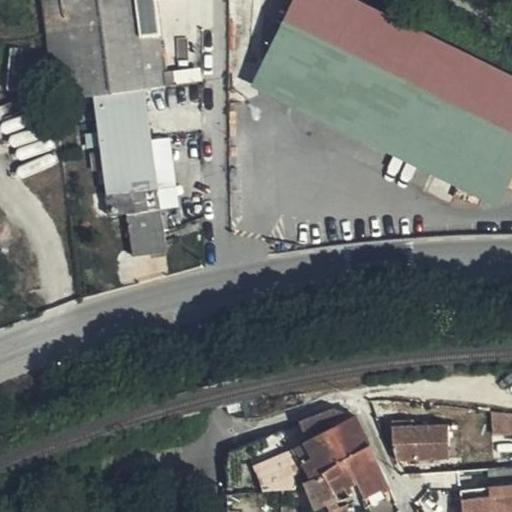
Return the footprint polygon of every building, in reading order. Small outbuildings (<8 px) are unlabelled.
[(72,0),(84,96),(98,94),(150,86),(170,83),(159,0),(72,0)] [(511,68),(478,52),(371,0),(293,0),(264,62),(510,182),(511,177),(511,68)] [(150,86),(98,94),(111,180),(115,212),(133,210),(138,252),(170,247),(150,86)] [(355,411),(327,424),(353,476),(380,463),(355,411)] [(353,476),(327,424),(304,435),(309,445),(321,469),(330,487),(336,484),(340,493),(348,489),(343,480),(353,476)] [(444,430),(410,429),(388,429),(388,447),(390,454),(390,461),(442,461),(444,430)] [(309,445),(304,435),(292,441),(296,451),(309,445)] [(308,475),(321,469),(309,445),(296,451),(308,475)] [(353,476),(361,493),(388,479),(380,463),(353,476)] [(388,479),(361,493),(365,501),(393,490),(388,479)] [(458,497),(511,491),(511,480),(457,485),(458,497)] [(511,511),(511,491),(458,497),(459,511),(511,511)] [(340,511),(339,498),(321,499),(322,511),(340,511)]
